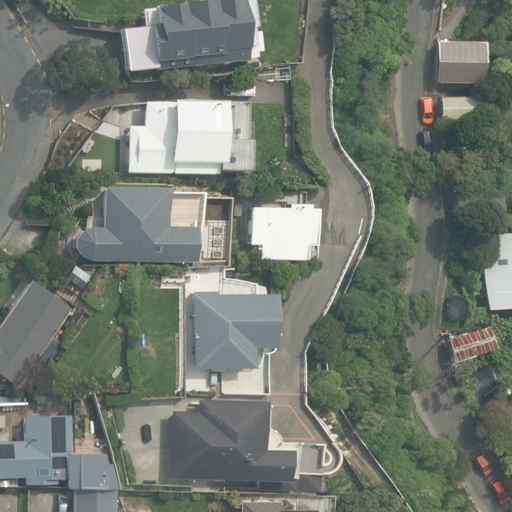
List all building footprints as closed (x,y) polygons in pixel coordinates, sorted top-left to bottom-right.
[(119,29),(122,68),(254,57),(253,49),(256,49),(255,29),(251,29),(250,21),(241,22),(239,0),(155,0),(151,0),(153,19),(145,20),(146,27),(119,29)] [(434,81),(476,82),(477,43),(435,42),(434,81)] [(126,127),(125,172),(213,173),(213,169),(245,170),(246,140),(226,140),(226,105),(221,105),(221,101),(179,101),(179,97),(169,97),(169,103),(141,103),(140,127),(126,127)] [(438,98),(438,119),(477,118),(476,97),(438,98)] [(452,186),(454,213),(496,210),(494,183),(452,186)] [(79,258),(90,262),(194,263),(195,227),(166,226),(167,189),(100,188),(100,226),(90,226),(80,230),(74,239),(74,249),(79,258)] [(282,208),(249,208),(248,244),(258,244),(258,258),(299,259),(300,246),(307,246),(308,210),(302,210),(302,205),(283,204),(282,208)] [(479,253),(484,309),(511,306),(511,231),(483,234),(484,252),(479,253)] [(0,375),(16,387),(40,352),(52,361),(62,345),(50,337),(69,308),(28,280),(0,321),(0,375)] [(212,292),(191,292),(190,367),(248,367),(248,347),(267,347),(267,295),(212,295),(212,292)] [(467,344),(474,367),(510,355),(503,332),(467,344)] [(50,405),(61,405),(61,390),(50,390),(50,405)] [(169,411),(168,479),(263,481),(263,490),(317,491),(317,476),(286,476),(286,449),(258,448),(259,402),(194,400),(194,412),(169,411)] [(67,487),(116,487),(110,461),(101,460),(100,452),(76,451),(76,430),(69,431),(68,415),(23,416),(23,433),(14,433),(14,441),(0,441),(0,476),(24,476),(24,484),(55,484),(55,479),(67,478),(67,487)] [(0,511),(13,511),(13,497),(0,496),(0,511)] [(70,496),(70,511),(113,511),(113,496),(70,496)] [(237,501),(236,511),(313,511),(309,508),(278,508),(278,501),(237,501)] [(132,510),(132,511),(151,511),(147,503),(132,510)]
